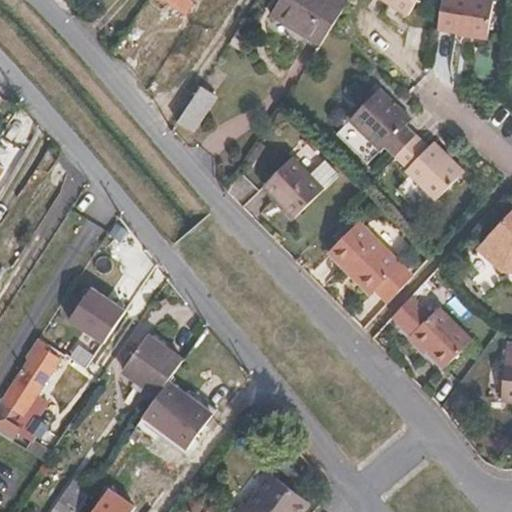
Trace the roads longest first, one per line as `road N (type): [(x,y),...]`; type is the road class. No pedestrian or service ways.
road 1 (residential): [(430,429),(37,0)]
road 2 (residential): [(0,71),(250,354),(358,491)]
road 3 (unknown): [(102,187),(0,347)]
